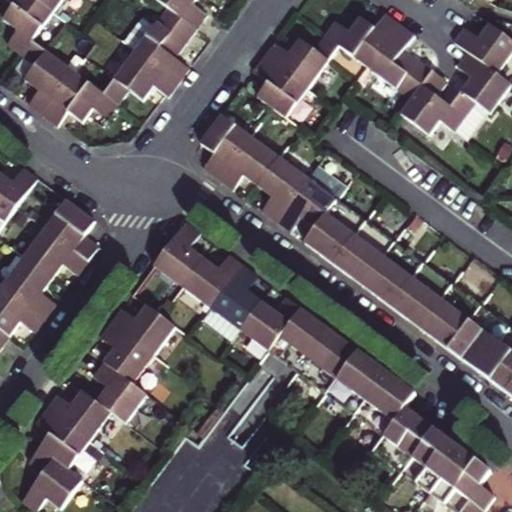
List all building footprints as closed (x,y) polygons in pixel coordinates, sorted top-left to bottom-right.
[(56,14),(36,0),(8,0),(16,6),(5,21),(20,33),(10,47),(24,58),(34,43),(56,14)] [(66,0),(36,0),(56,14),(66,0)] [(158,0),(170,9),(199,30),(210,16),(196,5),(199,0),(158,0)] [(170,9),(137,53),(180,85),(192,68),(178,58),(199,30),(170,9)] [(369,69),(402,26),(388,15),(378,29),(364,17),(352,32),(338,22),(327,37),(342,48),(369,69)] [(414,101),(435,72),(406,51),(416,37),(402,26),(369,69),(414,101)] [(481,40),(465,28),(454,43),(470,54),(500,76),(511,59),(511,40),(492,26),(481,40)] [(342,48),(327,37),(316,50),(303,39),(291,55),(277,45),(266,59),(308,92),(342,48)] [(34,43),(24,58),(37,68),(27,81),(42,92),(31,107),(45,118),(77,75),(34,43)] [(106,96),(120,107),(131,91),(146,102),(156,88),(170,98),(180,85),(137,53),(106,96)] [(511,84),(500,76),(470,54),(460,68),(474,78),(453,108),(481,129),(511,87),(511,84)] [(308,92),(266,59),(255,74),(270,85),(260,98),(287,119),(308,92)] [(481,129),(453,108),(437,97),(448,82),(435,72),(414,101),(404,115),(432,136),(441,122),(470,143),(481,129)] [(106,96),(77,75),(45,118),(60,128),(71,113),(85,124),(95,111),(109,121),(120,107),(106,96)] [(206,169),(220,180),(252,136),(224,115),(202,145),(216,156),(206,169)] [(252,136),(220,180),(235,191),(246,177),(259,188),(281,158),(252,136)] [(281,158),(259,188),(274,199),(264,212),(278,223),(310,179),(281,158)] [(310,179),(278,223),(292,233),(302,219),(317,230),(338,200),(348,187),(320,166),(310,179)] [(16,184),(1,173),(0,174),(0,233),(40,180),(26,169),(16,184)] [(338,200),(317,230),(307,244),(334,264),(367,221),(338,200)] [(97,223),(68,201),(47,230),(90,263),(101,248),(87,237),(97,223)] [(367,221),(334,264),(364,286),(396,243),(367,221)] [(202,234),(187,224),(155,267),(184,289),(206,259),(191,249),(202,234)] [(79,276),(90,263),(47,230),(26,259),(54,281),(65,266),(79,276)] [(396,243),(364,286),(394,309),(425,265),(396,243)] [(220,270),(206,259),(184,289),(213,310),(245,267),(231,256),(220,270)] [(44,294),(54,281),(26,259),(4,288),(47,320),(58,305),(44,294)] [(425,265),(394,309),(422,329),(454,286),(425,265)] [(259,277),(245,267),(213,310),(205,320),(234,341),(242,331),(263,303),(248,291),(259,277)] [(36,334),(47,320),(4,288),(0,284),(0,330),(11,338),(22,323),(36,334)] [(454,286),(422,329),(450,350),(482,307),(454,286)] [(277,313),(263,303),(242,331),(271,353),(303,310),(288,298),(277,313)] [(122,311),(112,325),(156,358),(178,328),(147,306),(137,321),(122,311)] [(482,307),(450,350),(478,371),(511,328),(482,307)] [(331,331),(303,310),(271,353),(299,374),(331,331)] [(156,358),(112,325),(101,339),(116,350),(106,364),(135,386),(156,358)] [(511,329),(511,328),(478,371),(508,393),(511,387),(511,329)] [(0,350),(1,351),(11,338),(0,330),(0,350)] [(361,352),(331,331),(299,374),(328,396),(361,352)] [(389,373),(361,352),(328,396),(357,417),(389,373)] [(135,386),(106,364),(95,378),(110,389),(100,403),(114,413),(129,425),(148,396),(135,386)] [(418,395),(389,373),(357,417),(386,438),(408,409),(418,395)] [(114,413),(100,403),(84,392),(74,405),(60,395),(49,412),(92,443),(114,413)] [(246,418),(233,408),(219,428),(215,426),(200,447),(187,438),(132,511),(228,511),(257,473),(246,465),(254,454),(231,437),(246,418)] [(415,414),(408,409),(386,438),(375,453),(404,474),(437,430),(425,422),(415,414)] [(92,443),(49,412),(39,426),(52,436),(42,451),(71,472),(92,443)] [(444,436),(437,430),(404,474),(432,494),(464,451),(454,443),(444,436)] [(71,472),(42,451),(31,465),(46,476),(25,504),(35,511),(39,511),(49,500),(62,510),(83,482),(71,472)] [(469,454),(464,451),(432,494),(456,511),(487,511),(498,498),(483,487),(494,472),(481,463),(469,454)]
